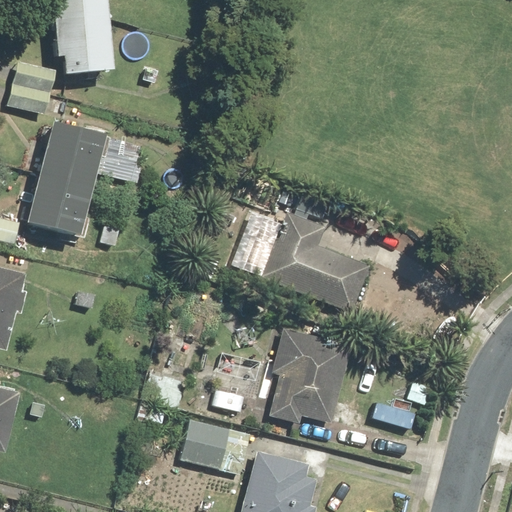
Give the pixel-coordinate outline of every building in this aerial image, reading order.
[(99,76),(93,0),(44,0),(51,80),(99,76)] [(49,70),(13,63),(4,109),(40,116),(49,70)] [(92,138),(39,125),(14,228),(67,241),(92,138)] [(101,137),(92,172),(127,182),(137,147),(101,137)] [(292,193),(285,210),(313,221),(320,204),(292,193)] [(281,213),(253,279),(344,317),(364,270),(313,249),(321,229),(281,213)] [(0,222),(0,245),(7,247),(12,225),(0,222)] [(191,246),(178,268),(207,285),(220,262),(191,246)] [(22,293),(15,292),(19,277),(0,271),(0,349),(8,318),(15,320),(22,293)] [(376,329),(389,293),(372,287),(358,322),(376,329)] [(344,348),(273,331),(252,417),(294,428),(296,419),(325,427),(344,348)] [(227,357),(221,378),(242,383),(247,362),(227,357)] [(358,362),(343,415),(397,431),(405,404),(420,408),(426,387),(406,381),(401,398),(371,389),(378,367),(358,362)] [(181,381),(145,373),(141,394),(146,396),(144,406),(174,413),(181,381)] [(0,444),(12,394),(0,390),(0,444)] [(214,391),(210,409),(239,416),(243,397),(214,391)] [(128,408),(127,422),(158,426),(160,412),(128,408)] [(184,421),(174,465),(237,479),(246,435),(184,421)] [(303,467),(249,453),(234,511),(308,511),(309,509),(304,508),(310,481),(300,478),(303,467)]
